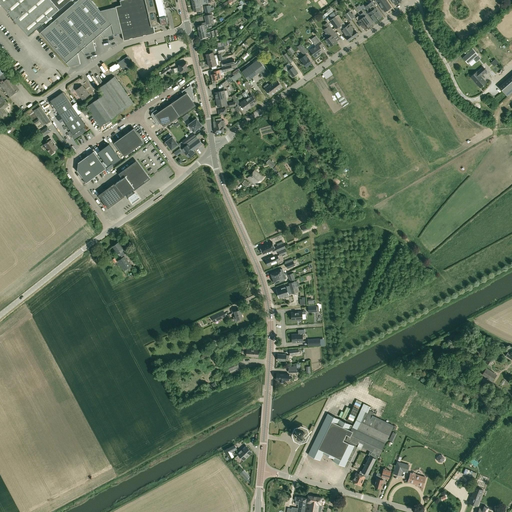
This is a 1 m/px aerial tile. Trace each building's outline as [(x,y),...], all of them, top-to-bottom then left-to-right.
[(59,9),(51,0),(0,0),(0,2),(28,36),(59,9)] [(85,53),(96,50),(93,40),(100,33),(104,37),(115,34),(114,33),(122,32),(124,40),(155,33),(154,25),(168,22),(162,0),(119,0),(120,1),(121,5),(116,6),(116,7),(101,11),(91,0),(78,0),(40,32),(69,66),(80,64),(78,53),(81,50),(85,53)] [(70,0),(51,0),(59,9),(70,0)] [(207,0),(191,0),(194,11),(202,10),(201,5),(208,3),(207,0)] [(238,8),(240,10),(249,4),(247,1),(244,4),(242,0),(240,2),(242,5),(238,8)] [(386,11),(388,11),(389,10),(390,8),(391,7),(385,0),(376,0),(385,11),(386,11)] [(370,3),(368,4),(370,7),(371,9),(379,19),(382,16),(376,8),(372,2),(370,3)] [(365,7),(367,9),(368,11),(368,12),(375,22),(379,19),(371,9),(370,7),(368,4),(365,7)] [(350,11),(347,13),(351,19),(355,16),(353,13),(352,14),(350,11)] [(330,20),(336,29),(339,27),(341,30),(346,37),(349,41),(352,39),(341,24),(344,23),(338,15),(336,16),(333,12),(329,15),(332,19),(330,20)] [(362,18),(368,27),(372,24),(366,15),(365,16),(363,13),(362,13),(360,15),(362,18)] [(198,26),(199,32),(206,31),(206,29),(212,27),(211,23),(214,23),(212,14),(204,16),(206,22),(202,23),(202,25),(198,26)] [(365,29),(368,27),(362,18),(360,15),(356,18),(358,21),(365,29)] [(337,35),(327,23),(325,25),(327,28),(325,29),(327,32),(325,33),(327,36),(324,38),(325,40),(327,43),(326,43),(328,45),(330,47),(337,42),(334,37),(337,35)] [(341,24),(352,39),(358,34),(355,29),(354,30),(349,24),(346,26),(344,23),(341,24)] [(207,32),(206,31),(199,32),(200,38),(208,37),(211,36),(211,37),(218,35),(217,29),(213,30),(214,31),(207,32)] [(323,51),(320,47),(323,45),(319,41),(316,36),(311,40),(316,46),(310,50),(315,57),(323,51)] [(297,46),(303,55),(307,52),(301,44),(297,46)] [(473,49),(465,57),(469,62),(475,58),(477,61),(481,58),(473,49)] [(293,61),(287,52),(283,55),(289,63),(293,61)] [(309,58),(308,58),(307,56),(306,54),(300,59),(301,60),(303,62),(306,67),(312,63),(309,58)] [(122,60),(119,63),(121,67),(123,69),(126,67),(127,69),(134,64),(128,56),(122,60)] [(223,60),(222,60),(222,57),(208,60),(209,67),(211,66),(216,65),(218,64),(217,61),(218,60),(218,61),(223,60)] [(248,80),(259,72),(265,68),(265,67),(259,59),(258,59),(254,62),(242,71),(248,80)] [(178,63),(179,67),(180,71),(181,73),(185,72),(184,71),(188,70),(186,62),(178,63)] [(23,65),(20,68),(25,75),(29,72),(23,65)] [(293,77),(298,73),(293,66),(293,67),(292,65),(287,68),(286,66),(283,68),(286,72),(288,71),(293,77)] [(471,77),(480,88),(486,82),(481,76),(487,71),(483,66),(477,72),(477,71),(471,77)] [(164,70),(161,72),(163,75),(171,69),(170,67),(169,67),(168,67),(164,70)] [(265,68),(259,72),(264,78),(269,74),(265,68)] [(213,80),(215,80),(216,80),(218,80),(218,79),(219,79),(222,78),(221,75),(223,74),(223,72),(222,69),(219,70),(214,72),(214,74),(211,74),(213,80)] [(5,71),(3,73),(0,75),(0,88),(2,87),(10,97),(19,90),(5,71)] [(507,97),(511,92),(511,75),(499,87),(507,97)] [(98,88),(103,95),(118,114),(133,103),(114,77),(98,88)] [(270,85),(265,88),(271,96),(282,87),(277,80),(276,78),(273,80),(274,82),(270,85)] [(250,91),(252,90),(247,81),(244,83),(250,91)] [(82,99),(89,95),(82,85),(76,90),(82,99)] [(184,95),(171,103),(180,116),(196,105),(193,101),(194,100),(191,85),(182,91),(184,95)] [(224,98),(226,98),(224,91),(215,93),(216,100),(224,98)] [(242,93),(246,99),(251,107),(257,103),(251,95),(249,96),(245,91),(242,93)] [(63,120),(73,134),(83,127),(86,126),(85,125),(78,114),(63,92),(51,101),(59,114),(56,116),(60,122),(63,120)] [(118,114),(103,95),(86,107),(100,127),(118,114)] [(0,113),(3,117),(8,113),(4,109),(9,105),(2,96),(0,97),(0,113)] [(227,104),(226,98),(224,98),(216,100),(217,107),(224,105),(225,105),(227,104)] [(251,107),(246,99),(240,103),(241,104),(246,111),(251,107)] [(180,116),(171,103),(158,112),(157,110),(152,113),(151,115),(158,125),(161,123),(164,127),(180,116)] [(40,106),(33,111),(43,126),(50,121),(40,106)] [(82,110),(86,115),(87,114),(89,117),(91,115),(85,107),(83,108),(84,109),(82,110)] [(189,124),(194,131),(202,126),(197,118),(189,124)] [(224,129),(224,127),(225,127),(224,121),(222,121),(221,118),(219,119),(216,119),(216,121),(214,122),(215,133),(224,132),(224,129)] [(73,134),(71,135),(73,138),(74,139),(81,134),(81,135),(83,134),(83,133),(85,132),(85,131),(86,131),(83,127),(73,134)] [(124,136),(135,149),(144,142),(134,128),(124,136)] [(125,157),(135,149),(124,136),(115,143),(125,157)] [(189,145),(188,144),(182,149),(184,151),(188,157),(194,152),(193,151),(202,144),(197,136),(189,142),(191,144),(189,145)] [(50,137),(46,140),(48,142),(44,144),(51,154),(55,152),(54,150),(57,148),(52,139),(50,137)] [(172,137),(166,142),(171,149),(178,144),(172,137)] [(113,164),(121,159),(109,144),(98,152),(108,166),(112,163),(113,164)] [(77,171),(78,171),(78,170),(87,183),(86,183),(106,168),(94,151),(79,163),(79,162),(78,162),(77,171)] [(266,163),(272,168),(276,165),(269,159),(266,163)] [(124,195),(134,188),(134,189),(149,178),(137,162),(120,174),(123,178),(116,183),(115,183),(98,195),(108,208),(125,196),(124,195)] [(264,177),(255,170),(248,178),(257,186),(264,177)] [(139,197),(135,192),(128,197),(132,202),(139,197)] [(118,242),(113,246),(118,253),(119,253),(121,257),(126,253),(125,252),(123,250),(118,242)] [(275,249),(272,242),(260,247),(263,254),(275,249)] [(277,252),(286,248),(284,243),(275,247),(277,252)] [(126,269),(131,266),(128,262),(129,262),(124,256),(122,257),(117,261),(124,270),(126,269)] [(268,266),(277,263),(276,261),(279,260),(277,256),(274,257),(274,256),(265,260),(268,266)] [(282,269),(278,271),(278,270),(270,273),(272,278),(282,275),(284,274),(282,269)] [(284,274),(282,275),(272,278),(275,284),(281,281),(281,280),(284,279),(286,278),(284,274)] [(278,294),(287,291),(296,288),(295,287),(294,282),(288,283),(289,286),(286,287),(277,289),(278,294)] [(298,287),(297,286),(295,287),(296,288),(287,291),(278,294),(279,298),(283,297),(284,299),(287,298),(287,296),(289,295),(292,294),(299,292),(298,287)] [(231,310),(232,313),(235,312),(236,316),(233,317),(235,322),(241,320),(240,319),(243,318),(240,310),(237,311),(236,309),(231,310)] [(220,318),(221,319),(226,316),(223,311),(211,316),(213,321),(220,318)] [(291,312),(292,320),(302,320),(302,314),(306,314),(306,311),(302,312),(291,312)] [(304,329),(298,330),(299,334),(292,334),(292,342),(303,342),(302,334),(304,333),(304,329)] [(243,347),(242,352),(246,352),(246,356),(255,357),(254,357),(257,358),(257,357),(258,357),(259,350),(250,349),(250,347),(243,347)] [(485,362),(491,365),(495,358),(490,354),(485,362)] [(232,378),(242,374),(236,361),(227,365),(232,378)] [(486,368),(482,374),(492,381),(496,375),(486,368)] [(207,391),(205,387),(194,392),(196,397),(207,391)] [(362,409),(370,411),(372,405),(364,403),(362,409)] [(370,456),(362,471),(369,475),(371,471),(370,471),(376,459),(377,460),(379,455),(393,426),(361,410),(353,426),(328,414),(308,454),(308,455),(319,460),(323,453),(333,459),(332,461),(344,467),(347,460),(350,461),(358,445),(370,451),(368,455),(370,456)] [(301,430),(298,431),(296,434),(297,437),(300,438),(303,437),(305,434),(304,431),(301,430)] [(231,452),(237,449),(234,445),(225,450),(228,457),(229,459),(230,459),(234,457),(231,452)] [(252,452),(245,446),(237,454),(244,461),(252,452)] [(479,463),(473,458),(470,462),(476,466),(479,463)] [(401,476),(402,471),(407,473),(409,465),(397,461),(394,474),(401,476)] [(381,477),(384,477),(389,479),(391,470),(383,468),(382,474),(381,477)] [(247,480),(250,477),(244,470),(241,473),(247,480)] [(369,475),(362,471),(360,471),(359,474),(356,473),(352,482),(361,485),(364,478),(367,479),(369,475)] [(383,480),(384,477),(381,477),(382,474),(378,473),(377,473),(376,477),(377,478),(374,486),(381,488),(383,480)] [(411,473),(408,482),(422,486),(425,477),(411,473)] [(475,487),(469,503),(477,506),(483,490),(475,487)] [(308,495),(307,498),(306,502),(308,502),(306,511),(318,511),(319,511),(320,511),(322,504),(321,504),(322,498),(308,495)] [(291,511),(304,511),(306,502),(307,498),(297,496),(297,497),(295,496),(294,500),(296,500),(295,504),(299,505),(298,508),(292,507),(292,509),(291,511)]
